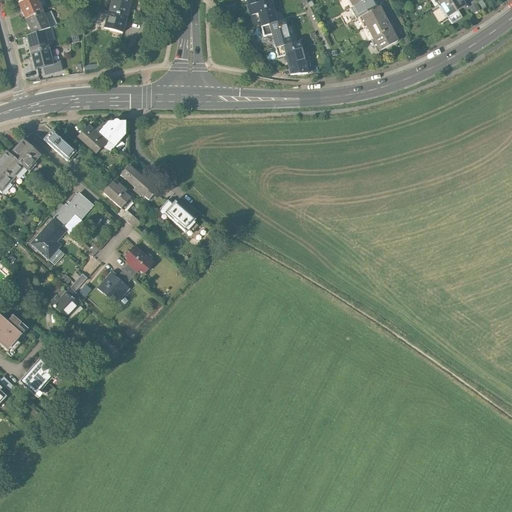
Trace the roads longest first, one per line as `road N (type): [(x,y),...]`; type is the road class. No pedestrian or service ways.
road 1 (primary): [(189,98),(336,96),(388,85),(511,17)]
road 2 (primary): [(22,107),(189,98)]
